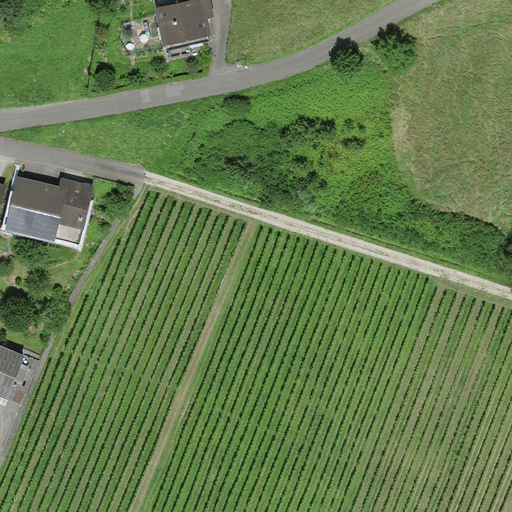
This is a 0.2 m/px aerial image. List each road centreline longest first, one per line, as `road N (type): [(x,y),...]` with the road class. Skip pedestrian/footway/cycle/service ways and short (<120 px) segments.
road 1 (residential): [(420,0),(280,67),(165,96),(0,121)]
road 2 (track): [(511,293),(143,175)]
